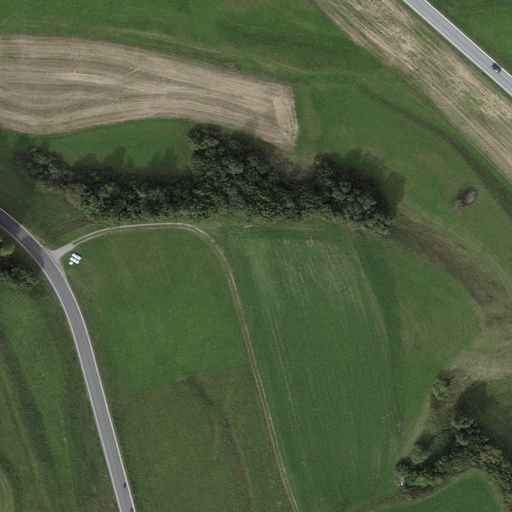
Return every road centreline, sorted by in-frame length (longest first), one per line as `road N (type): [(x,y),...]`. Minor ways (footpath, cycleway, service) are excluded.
road 1 (track): [(45,263),(87,238),(139,228),(189,229),(220,248),(296,511)]
road 2 (unclassified): [(0,216),(45,263),(70,305),(127,511)]
road 3 (tertiary): [(511,84),(415,0)]
